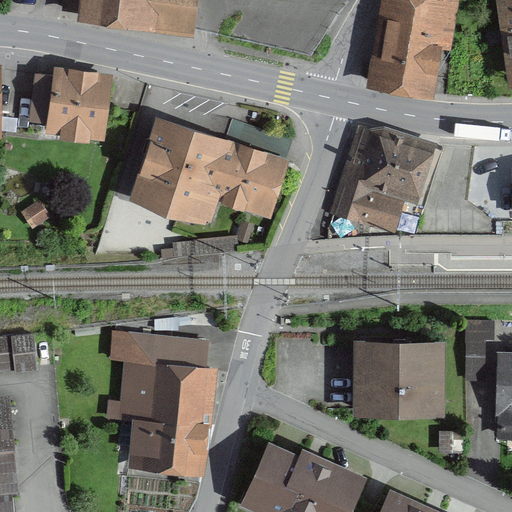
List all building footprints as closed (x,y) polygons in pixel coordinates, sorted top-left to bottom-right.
[(66,0),(65,12),(79,13),(78,22),(105,26),(193,37),(193,35),(196,0),(66,0)] [(449,49),(457,3),(457,0),(392,0),(378,81),(423,88),(431,46),(449,49)] [(91,139),(104,141),(113,75),(55,68),(54,75),(36,73),(30,121),(47,123),(46,133),(61,135),(60,140),(90,144),(91,139)] [(216,198),(210,186),(222,147),(160,125),(138,192),(211,215),(216,198)] [(428,148),(388,135),(383,149),(357,140),(334,210),(392,228),(401,201),(375,194),(378,183),(387,186),(387,187),(413,195),(428,148)] [(279,167),(222,147),(210,186),(227,191),(225,199),(264,212),(279,167)] [(32,229),(51,217),(39,200),(21,212),(32,229)] [(179,255),(226,250),(224,234),(178,239),(179,255)] [(493,337),(493,321),(466,320),(466,337),(493,337)] [(0,336),(0,366),(15,365),(16,368),(36,366),(32,333),(0,336)] [(131,459),(196,465),(205,368),(200,367),(203,342),(115,333),(113,359),(128,360),(124,402),(111,400),(110,416),(135,418),(131,459)] [(441,344),(358,343),(358,409),(372,409),(372,406),(425,406),(425,410),(440,410),(441,344)] [(483,378),(483,347),(467,347),(467,378),(483,378)] [(511,355),(502,356),(500,434),(511,434),(511,355)] [(0,491),(18,489),(10,390),(0,390),(0,491)] [(342,511),(357,479),(304,455),(301,462),(272,449),(251,495),(260,499),(258,503),(277,511),(282,511),(283,509),(289,511),(342,511)] [(17,511),(18,489),(0,491),(0,511),(17,511)] [(386,511),(430,511),(393,495),(386,511)]
